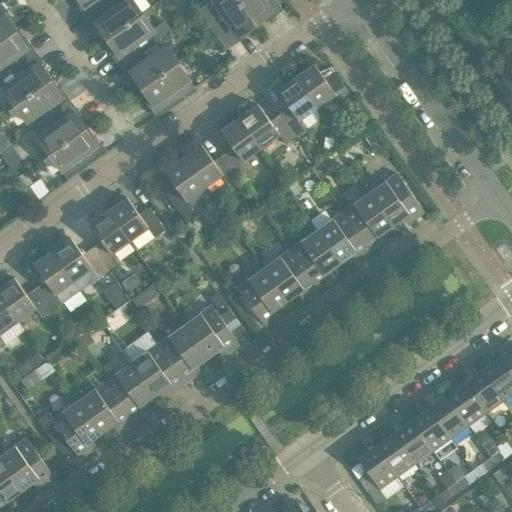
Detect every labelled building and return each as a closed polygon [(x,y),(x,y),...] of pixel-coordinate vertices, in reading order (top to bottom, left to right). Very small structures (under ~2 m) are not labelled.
[(84,17),(108,0),(79,0),(75,4),(84,17)] [(142,13),(132,0),(108,0),(84,17),(94,31),(101,26),(109,36),(142,13)] [(252,20),(237,0),(211,0),(203,6),(232,46),(246,35),(241,28),(252,20)] [(282,10),(274,0),(237,0),(252,20),(263,13),(268,20),(282,10)] [(0,40),(11,33),(3,22),(11,17),(0,2),(0,40)] [(152,27),(142,13),(109,36),(117,47),(109,52),(119,66),(159,38),(159,37),(152,27)] [(164,19),(152,27),(159,37),(171,29),(164,19)] [(0,77),(36,52),(26,38),(19,43),(11,33),(0,40),(0,77)] [(176,62),(159,38),(119,66),(129,80),(136,75),(144,85),(176,62)] [(46,81),(38,71),(45,66),(36,52),(0,77),(0,86),(13,105),(46,81)] [(154,115),(194,87),(176,62),(144,85),(151,96),(144,101),(154,115)] [(351,96),(335,73),(325,80),(313,64),(294,77),(316,107),(334,94),(341,103),(351,96)] [(316,107),(294,77),(276,90),(288,107),(278,114),(295,137),(305,130),(298,120),(316,107)] [(31,129),(70,101),(61,87),(54,92),(46,81),(13,105),(31,129)] [(81,130),(73,120),(80,114),(70,101),(31,129),(48,154),(81,130)] [(295,137),(278,114),(269,121),(257,104),(238,117),(260,147),(278,134),(285,144),(295,137)] [(260,147),(238,117),(220,130),(232,147),(222,154),(238,177),(248,170),(241,160),(260,147)] [(380,137),(373,127),(363,134),(370,144),(380,137)] [(346,128),(339,134),(343,139),(350,134),(346,128)] [(66,179),(106,150),(96,136),(88,141),(81,130),(48,154),(66,179)] [(238,177),(222,154),(213,161),(200,144),(182,157),(203,187),(222,174),(228,184),(238,177)] [(203,187),(182,157),(163,171),(175,187),(166,194),(182,217),(192,210),(185,200),(203,187)] [(15,159),(8,164),(15,173),(22,168),(15,159)] [(8,164),(0,170),(0,176),(4,182),(15,173),(8,164)] [(25,170),(17,176),(26,189),(29,186),(34,183),(25,170)] [(424,211),(396,173),(369,192),(392,224),(406,214),(411,220),(424,211)] [(39,199),(29,186),(26,189),(21,192),(30,206),(39,199)] [(261,186),(250,193),(257,203),(268,196),(263,189),(261,186)] [(392,224),(369,192),(342,211),(370,250),(382,241),(377,235),(392,224)] [(126,197),(108,210),(129,240),(147,227),(154,237),(164,230),(148,207),(138,214),(126,197)] [(269,198),(259,205),(268,218),(278,210),(269,198)] [(258,209),(250,215),(255,222),(263,216),(258,209)] [(107,211),(89,224),(101,240),(92,247),(108,270),(118,263),(111,253),(129,240),(108,210),(107,211)] [(370,250),(342,211),(316,230),(339,262),(354,251),(358,258),(370,250)] [(208,221),(195,230),(202,240),(215,230),(208,221)] [(339,262),(316,230),(290,249),(317,287),(329,279),(324,273),(339,262)] [(70,237),(51,251),(80,290),(98,277),(108,270),(92,247),(91,248),(82,254),(70,237)] [(317,287),(290,249),(263,268),(286,300),(301,289),(306,296),(317,287)] [(51,251),(33,264),(45,281),(35,288),(52,310),(62,303),(79,290),(80,290),(51,251)] [(286,300),(263,268),(236,287),(264,326),(276,317),(272,310),(286,300)] [(134,272),(121,281),(128,291),(141,282),(134,272)] [(14,277),(0,287),(0,297),(16,321),(35,308),(42,317),(51,311),(52,310),(35,288),(26,294),(14,277)] [(138,292),(131,297),(138,306),(145,301),(138,292)] [(0,347),(5,343),(0,336),(0,332),(16,321),(0,297),(0,347)] [(238,344),(211,305),(184,325),(207,357),(221,346),(226,352),(238,344)] [(207,357),(184,325),(157,343),(185,382),(196,374),(192,367),(207,357)] [(87,332),(75,340),(82,349),(93,341),(87,332)] [(185,382),(157,343),(131,362),(154,394),(169,384),(173,390),(185,382)] [(511,347),(498,357),(511,376),(511,347)] [(57,354),(51,358),(55,364),(61,359),(57,354)] [(44,359),(18,378),(26,390),(56,369),(47,357),(44,359)] [(511,393),(511,376),(498,357),(481,370),(502,400),(511,393)] [(154,394),(131,362),(105,381),(132,420),(144,411),(139,405),(154,394)] [(502,400),(481,370),(463,382),(485,413),(502,400)] [(132,420),(105,381),(78,400),(101,432),(116,421),(121,428),(132,420)] [(485,413),(463,382),(445,395),(467,425),(485,413)] [(467,425),(445,395),(428,407),(450,438),(467,425)] [(101,432),(78,400),(51,419),(46,413),(37,419),(65,458),(74,451),(79,458),(91,449),(86,442),(101,432)] [(450,438),(428,407),(410,420),(432,450),(450,438)] [(432,450),(410,420),(393,432),(415,463),(432,450)] [(511,431),(503,438),(511,450),(511,431)] [(415,463),(393,432),(375,445),(397,476),(415,463)] [(53,476),(26,437),(0,455),(0,459),(21,489),(36,478),(41,485),(53,476)] [(397,476),(375,445),(357,458),(379,489),(397,476)] [(504,458),(498,451),(490,457),(495,464),(504,458)] [(495,464),(490,457),(481,463),(486,470),(495,464)] [(21,489),(0,459),(0,511),(1,511),(11,506),(7,500),(21,489)] [(506,477),(499,468),(492,473),(499,482),(506,477)] [(468,483),(463,476),(455,482),(460,489),(468,483)] [(460,489),(455,482),(446,488),(451,495),(460,489)] [(500,495),(494,487),(487,492),(493,500),(500,495)] [(423,494),(415,500),(420,507),(428,501),(423,494)] [(506,504),(500,495),(493,500),(499,509),(506,504)] [(304,511),(297,501),(281,511),(304,511)] [(427,511),(433,508),(428,501),(420,507),(422,511),(427,511)]
